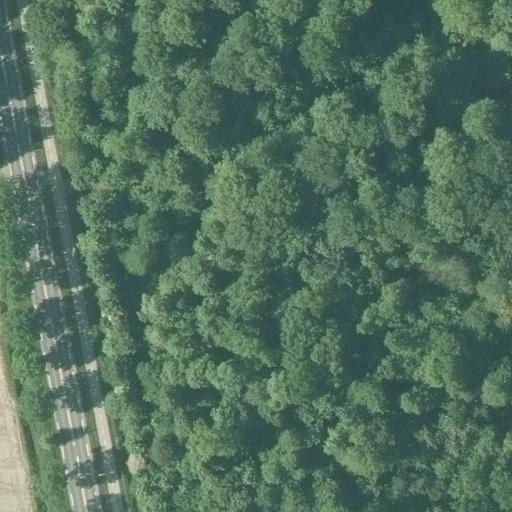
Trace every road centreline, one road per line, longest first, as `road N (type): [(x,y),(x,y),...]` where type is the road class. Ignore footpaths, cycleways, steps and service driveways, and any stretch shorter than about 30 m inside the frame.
road 1 (secondary): [(86,511),(0,49)]
road 2 (unclassified): [(511,128),(418,0)]
